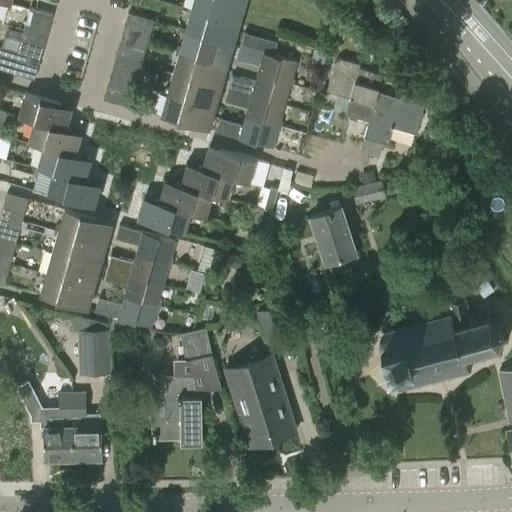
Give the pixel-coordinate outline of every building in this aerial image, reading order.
[(244,2),(236,0),(194,0),(192,10),(238,23),(244,2)] [(54,14),(31,7),(28,18),(39,22),(36,32),(47,36),(54,14)] [(238,23),(192,10),(186,30),(233,43),(238,23)] [(129,12),(126,23),(151,31),(155,20),(129,12)] [(39,22),(28,18),(22,40),(44,46),(47,36),(36,32),(39,22)] [(148,41),(151,31),(126,23),(123,34),(148,41)] [(180,51),(216,61),(227,64),(233,43),(186,30),(180,51)] [(241,46),(249,48),(253,35),(245,33),(241,46)] [(145,52),(148,41),(123,34),(120,45),(145,52)] [(249,48),(257,50),(261,38),(253,35),(249,48)] [(257,50),(265,52),(269,40),(261,38),(257,50)] [(27,64),(38,68),(44,46),(22,40),(19,51),(30,54),(27,64)] [(265,52),(274,55),(277,43),(269,40),(265,52)] [(142,63),(145,52),(120,45),(116,55),(142,63)] [(265,52),(257,50),(249,48),(241,46),(237,60),(262,67),(259,74),(294,84),(296,78),(292,77),(296,61),(274,55),(265,52)] [(0,69),(35,79),(38,68),(27,64),(30,54),(19,51),(17,56),(0,51),(0,69)] [(174,72),(210,83),(220,86),(227,64),(216,61),(180,51),(174,72)] [(116,55),(113,66),(139,74),(142,63),(116,55)] [(377,90),(378,90),(382,74),(360,68),(361,63),(341,58),(336,61),(327,92),(350,98),(346,115),(368,121),(369,121),(377,90)] [(136,84),(139,74),(113,66),(110,77),(136,84)] [(220,86),(210,83),(174,72),(168,94),(214,107),(220,86)] [(229,88),(284,104),(289,87),(293,88),(294,84),(259,74),(257,83),(233,76),(229,88)] [(110,77),(107,88),(133,96),(136,84),(110,77)] [(130,106),(133,96),(107,88),(104,99),(130,106)] [(284,104),(229,88),(226,101),(249,108),(247,117),(282,127),(284,120),(280,119),(284,104)] [(377,90),(369,121),(368,121),(364,138),(389,145),(393,127),(417,134),(425,103),(422,99),(401,93),(401,96),(378,90),(377,90)] [(67,128),(73,107),(24,93),(18,116),(33,120),(34,119),(67,128)] [(214,107),(168,94),(161,116),(208,129),(214,107)] [(272,148),(277,129),(281,130),(282,127),(247,117),(245,125),(221,119),(217,132),(272,148)] [(76,155),(76,154),(82,132),(67,128),(34,119),(33,120),(27,142),(42,146),(43,145),(76,155)] [(52,171),(53,171),(86,180),(86,179),(92,158),(76,154),(76,155),(43,145),(42,146),(36,167),(44,169),(52,171)] [(234,178),(250,182),(256,159),(208,146),(202,167),(202,168),(235,177),(234,178)] [(202,168),(202,167),(186,163),(180,184),(180,185),(213,194),(212,195),(228,199),(234,178),(235,177),(202,168)] [(284,168),(278,189),(286,192),(292,170),(284,168)] [(44,169),(38,191),(94,207),(101,183),(86,179),(86,180),(53,171),(52,171),(44,169)] [(302,184),(305,173),(296,170),(293,182),(302,184)] [(359,173),(362,183),(374,180),(371,170),(359,173)] [(352,186),(356,203),(386,196),(382,178),(374,180),(362,183),(352,186)] [(212,195),(213,194),(180,185),(180,184),(165,179),(159,201),(159,202),(192,211),(191,212),(206,216),(212,195)] [(278,189),(269,187),(263,208),(272,210),(278,189)] [(10,225),(20,228),(29,199),(8,192),(4,208),(14,211),(10,225)] [(159,202),(159,201),(144,196),(138,219),(185,233),(191,212),(192,211),(159,202)] [(249,228),(257,230),(263,208),(255,205),(249,228)] [(327,263),(357,253),(342,206),(312,216),(327,263)] [(0,219),(0,237),(16,242),(20,228),(10,225),(14,211),(4,208),(0,219)] [(55,230),(95,241),(105,244),(112,223),(65,209),(60,225),(56,225),(55,230)] [(137,253),(173,263),(174,258),(170,257),(175,240),(120,225),(116,238),(139,245),(137,253)] [(257,230),(249,228),(243,249),(252,251),(257,230)] [(52,252),(89,263),(99,266),(105,244),(95,241),(55,230),(54,234),(57,235),(52,252)] [(16,242),(0,237),(0,259),(2,253),(12,256),(16,242)] [(198,259),(208,262),(210,256),(212,250),(213,248),(202,245),(202,248),(200,254),(198,259)] [(43,272),(83,284),(93,287),(99,266),(89,263),(52,252),(48,268),(45,267),(43,272)] [(0,259),(0,284),(4,285),(12,256),(2,253),(0,259)] [(108,268),(163,284),(168,267),(171,268),(173,263),(137,253),(135,261),(111,255),(108,268)] [(229,255),(229,256),(227,256),(226,260),(229,265),(237,267),(242,264),(243,260),(242,260),(242,259),(242,258),(240,255),(232,253),(229,255)] [(125,296),(161,306),(162,301),(158,299),(163,284),(108,268),(104,280),(128,287),(125,296)] [(93,287),(83,284),(43,272),(42,277),(45,278),(40,295),(87,309),(93,287)] [(316,278),(308,281),(313,292),(320,289),(316,278)] [(493,288),(486,279),(477,286),(484,296),(493,288)] [(199,292),(201,284),(188,280),(186,288),(199,292)] [(161,306),(125,296),(123,304),(99,297),(95,311),(151,327),(156,309),(159,310),(161,306)] [(469,361),(471,361),(469,355),(482,352),(483,358),(487,356),(486,351),(498,347),(501,352),(504,349),(501,345),(504,336),(510,336),(510,333),(504,332),(502,323),(506,320),(503,316),(499,320),(492,316),(492,310),(488,310),(488,316),(476,319),(475,313),(471,314),(466,296),(449,301),(451,310),(449,309),(447,312),(435,315),(434,311),(431,312),(432,316),(419,319),(418,315),(415,316),(416,320),(404,323),(403,320),(399,321),(400,324),(386,328),(382,326),(381,329),(383,330),(385,336),(381,337),(380,340),(389,373),(397,370),(401,386),(399,388),(402,389),(403,387),(418,382),(419,386),(422,385),(421,381),(433,378),(434,382),(437,381),(436,377),(449,374),(450,377),(453,377),(452,373),(469,369),(473,371),(474,369),(471,367),(469,361)] [(258,308),(267,341),(291,335),(282,301),(258,308)] [(215,305),(206,303),(202,318),(211,320),(215,305)] [(79,373),(112,373),(112,324),(73,314),(73,332),(79,332),(79,373)] [(187,360),(212,355),(207,328),(181,333),(186,358),(187,360)] [(251,445),(298,430),(274,354),(227,369),(251,445)] [(202,396),(197,396),(197,388),(222,388),(212,355),(187,360),(186,358),(177,359),(177,376),(168,376),(169,396),(153,396),(154,440),(157,440),(157,438),(182,437),(183,443),(204,443),(202,396)] [(511,366),(500,369),(511,429),(509,429),(511,442),(511,366)] [(40,426),(45,426),(46,458),(74,458),(73,393),(58,393),(59,407),(43,407),(28,379),(16,386),(31,414),(30,419),(40,419),(40,426)] [(103,458),(102,412),(87,413),(86,392),(73,393),(74,458),(86,458),(86,462),(99,462),(99,458),(103,458)]
